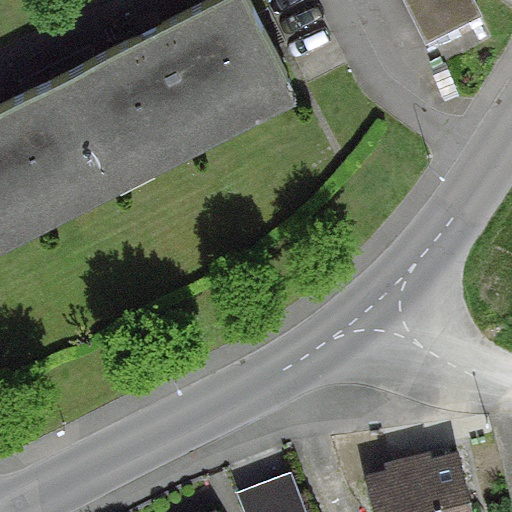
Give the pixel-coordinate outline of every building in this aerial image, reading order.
[(242,0),(205,0),(55,76),(99,164),(279,73),(242,0)] [(400,0),(421,42),(474,16),(466,0),(400,0)] [(0,214),(99,164),(55,76),(0,104),(0,214)] [(466,511),(452,456),(364,478),(372,511),(466,511)] [(248,511),(319,511),(304,465),(240,486),(248,511)]
